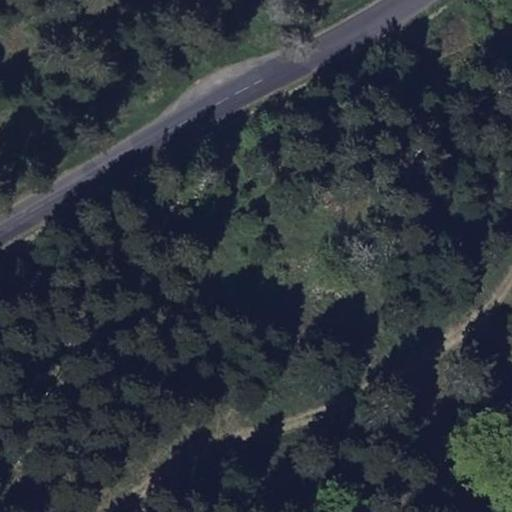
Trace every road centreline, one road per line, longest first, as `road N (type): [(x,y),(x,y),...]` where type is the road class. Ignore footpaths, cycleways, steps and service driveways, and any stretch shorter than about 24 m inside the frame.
road 1 (secondary): [(409,0),(0,228)]
road 2 (track): [(131,511),(187,457),(384,393),(511,270)]
